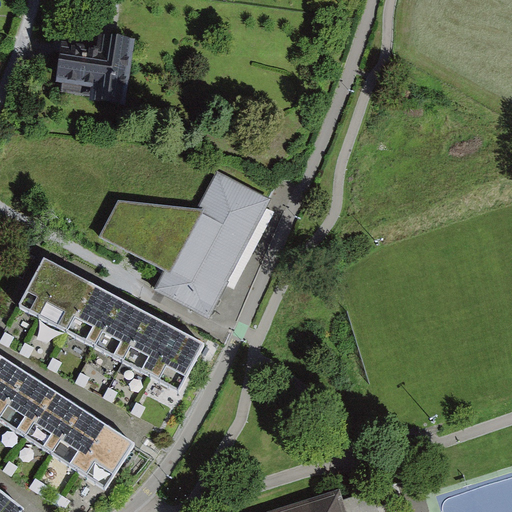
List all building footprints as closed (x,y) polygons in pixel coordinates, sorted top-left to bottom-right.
[(104,64),(65,60),(61,94),(91,97),(90,111),(128,115),(135,46),(106,43),(104,64)] [(201,212),(122,209),(102,242),(168,277),(158,293),(209,324),(272,204),(219,175),(201,212)] [(208,349),(47,265),(20,312),(181,394),(208,349)] [(138,453),(5,364),(0,370),(0,421),(110,495),(138,453)] [(347,511),(342,495),(283,511),(347,511)] [(0,511),(17,511),(0,498),(0,511)]
